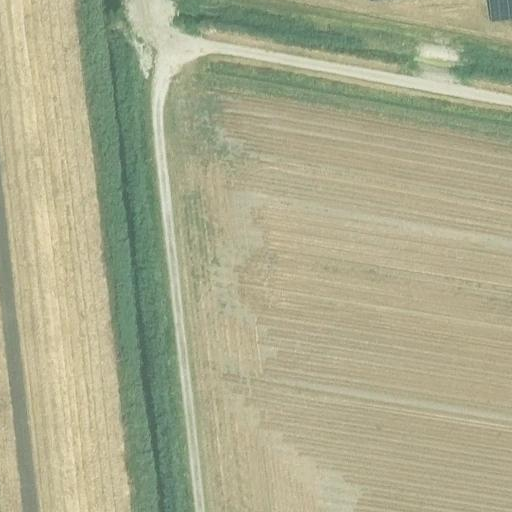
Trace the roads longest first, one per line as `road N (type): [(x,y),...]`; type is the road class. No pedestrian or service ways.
road 1 (track): [(201,511),(157,114),(161,86),(186,53)]
road 2 (unclassified): [(511,108),(156,47)]
road 3 (unclassified): [(30,511),(0,226)]
